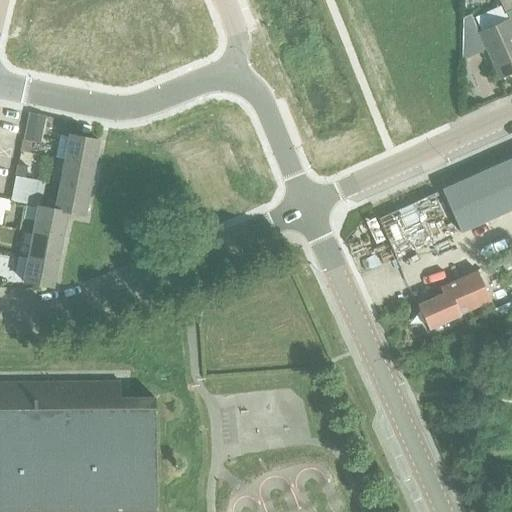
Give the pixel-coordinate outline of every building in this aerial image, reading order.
[(471,14),(461,19),(460,62),(486,51),(499,79),(511,73),(511,11),(505,15),(508,21),(480,34),(471,14)] [(37,139),(41,116),(27,114),(23,136),(37,139)] [(69,135),(65,160),(94,166),(99,141),(69,135)] [(511,158),(442,190),(460,233),(511,210),(511,158)] [(65,160),(60,185),(89,191),(94,166),(65,160)] [(18,165),(16,177),(25,178),(27,167),(18,165)] [(25,178),(16,177),(11,201),(11,202),(12,202),(33,205),(38,182),(25,179),(25,178)] [(47,200),(46,208),(55,210),(67,212),(67,213),(84,216),(89,191),(60,185),(57,201),(47,200)] [(11,201),(0,198),(0,224),(2,225),(5,210),(10,211),(12,202),(11,202),(11,201)] [(23,230),(33,232),(62,237),(67,213),(67,212),(55,210),(46,208),(38,206),(35,222),(25,220),(23,230)] [(33,232),(28,256),(58,262),(62,237),(33,232)] [(58,262),(28,256),(23,282),(53,288),(58,262)] [(443,294),(418,305),(428,329),(460,315),(491,301),(477,271),(440,287),(443,294)] [(156,511),(155,397),(120,397),(120,381),(0,382),(0,511),(156,511)]
